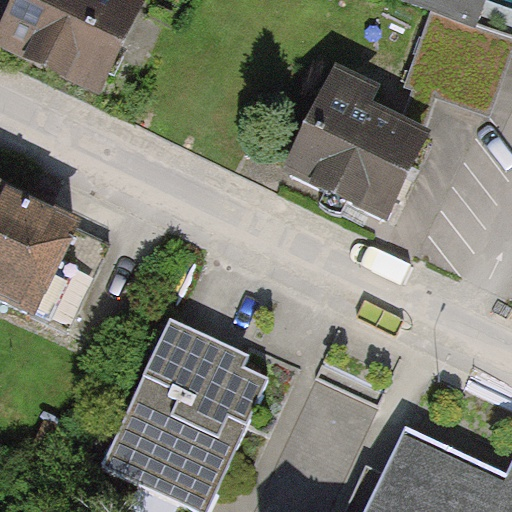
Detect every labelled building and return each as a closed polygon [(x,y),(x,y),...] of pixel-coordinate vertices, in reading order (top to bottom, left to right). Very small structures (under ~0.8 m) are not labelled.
[(136,0),(25,0),(3,54),(98,93),(136,0)] [(436,102),(494,121),(511,68),(511,46),(440,25),(434,42),(433,42),(398,129),(371,118),(395,58),(349,39),(284,198),(381,237),(436,102)] [(89,241),(0,200),(0,311),(46,333),(89,241)] [(248,369),(172,334),(104,480),(172,511),(209,511),(265,392),(242,381),(248,369)] [(511,511),(511,472),(509,479),(409,435),(377,495),(407,509),(404,511),(511,511)]
